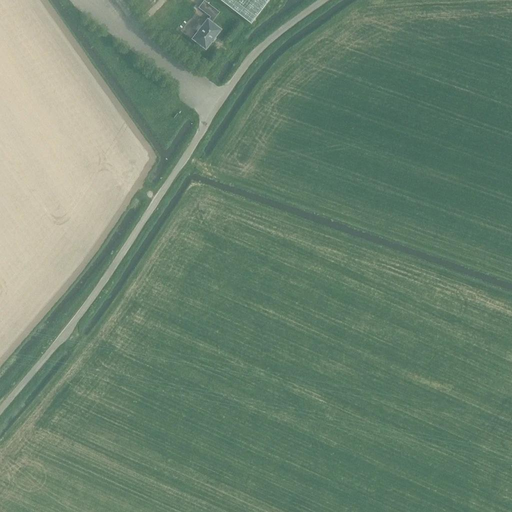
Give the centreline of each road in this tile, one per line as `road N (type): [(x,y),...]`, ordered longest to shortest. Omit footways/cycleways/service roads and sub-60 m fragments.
road 1 (unclassified): [(0,407),(84,307),(250,57),(323,0)]
road 2 (unknown): [(221,100),(89,0)]
